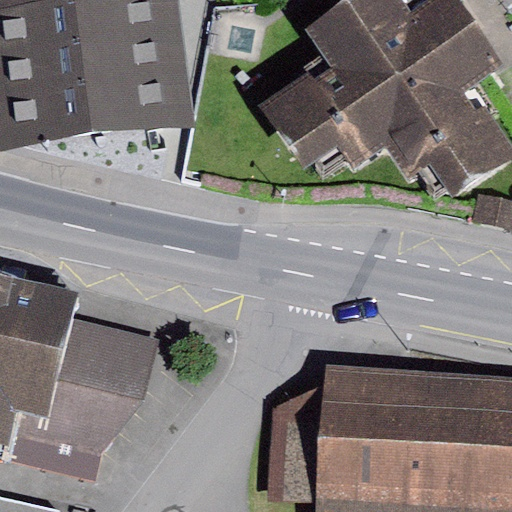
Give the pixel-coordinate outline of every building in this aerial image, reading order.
[(0,0),(0,19),(149,0),(0,0)] [(176,0),(149,0),(0,19),(0,61),(181,37),(176,0)] [(325,63),(258,110),(304,174),(338,150),(353,172),(382,151),(407,186),(427,172),(449,204),(511,160),(511,151),(486,114),(477,120),(459,94),(498,67),(450,0),(437,0),(415,16),(403,0),(351,0),(304,33),(325,63)] [(403,0),(415,16),(437,0),(403,0)] [(181,37),(0,61),(0,104),(185,79),(181,37)] [(185,79),(0,104),(0,147),(191,121),(185,79)] [(511,202),(478,197),(474,224),(511,230),(511,202)] [(72,300),(0,282),(0,445),(5,447),(13,412),(39,418),(34,439),(103,455),(145,404),(159,344),(67,322),(72,300)] [(511,511),(511,378),(326,366),(324,388),(275,409),(269,501),(316,504),(315,511),(511,511)] [(0,511),(51,511),(0,500),(0,511)]
